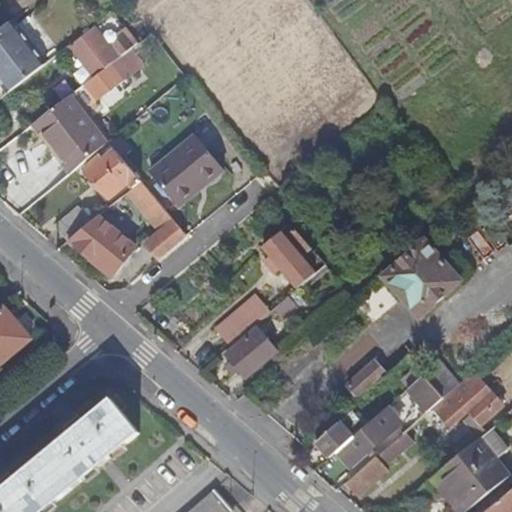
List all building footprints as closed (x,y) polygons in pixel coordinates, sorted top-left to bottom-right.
[(0,31),(0,84),(8,95),(48,65),(14,21),(0,31)] [(96,79),(119,61),(95,30),(71,48),(96,79)] [(99,102),(132,77),(119,61),(96,79),(87,86),(99,102)] [(58,152),(92,125),(71,98),(37,125),(58,152)] [(99,154),(108,146),(92,125),(58,152),(75,174),(99,154)] [(131,151),(120,137),(110,144),(122,158),(131,151)] [(226,172),(198,138),(153,175),(178,205),(206,183),(209,186),(226,172)] [(110,200),(133,182),(138,188),(143,184),(122,158),(110,144),(108,146),(99,154),(103,159),(87,172),(110,200)] [(160,261),(188,239),(143,184),(138,188),(130,194),(164,234),(148,247),(160,261)] [(70,243),(93,224),(80,207),(57,227),(70,243)] [(112,277),(135,248),(99,219),(93,224),(70,243),(112,277)] [(288,237),(296,231),(292,226),(285,233),(288,237)] [(300,290),(316,276),(301,260),(313,250),(296,231),(288,237),(285,233),(266,249),(273,258),(283,270),(300,290)] [(426,242),(385,279),(421,320),(463,283),(426,242)] [(277,274),(283,270),(273,258),(267,263),(277,274)] [(299,309),(305,303),(296,292),(290,298),(299,309)] [(231,349),(272,314),(257,298),(217,332),(231,349)] [(284,321),(299,309),(290,298),(275,311),(284,321)] [(0,372),(34,343),(7,311),(0,317),(0,372)] [(257,332),(227,358),(233,365),(239,373),(245,380),(276,354),(257,332)] [(445,401),(461,387),(442,364),(426,379),(445,401)] [(239,373),(233,365),(228,368),(235,376),(239,373)] [(376,365),(349,389),(358,400),(385,376),(376,365)] [(482,428),(506,408),(478,376),(435,413),(452,432),(463,422),(471,416),(482,428)] [(429,415),(445,401),(426,379),(410,392),(429,415)] [(340,454),(377,421),(392,408),(379,393),(318,446),(331,461),(340,454)] [(0,511),(52,511),(105,469),(142,439),(114,404),(88,426),(82,418),(66,431),(73,438),(18,483),(12,475),(0,485),(0,488),(5,495),(0,499),(0,511)] [(478,440),(486,433),(482,428),(471,416),(463,422),(472,432),(463,439),(470,447),(478,440)] [(366,453),(388,434),(377,421),(340,454),(354,470),(369,457),(366,453)] [(478,440),(495,460),(508,449),(491,429),(486,433),(478,440)] [(385,469),(415,443),(407,434),(349,484),(361,497),(389,473),(385,469)] [(369,457),(392,438),(388,434),(366,453),(369,457)] [(460,511),(466,511),(509,476),(495,460),(478,440),(470,447),(432,479),(460,511)] [(233,511),(234,511),(215,490),(189,511),(233,511)] [(511,511),(511,494),(490,511),(511,511)]
